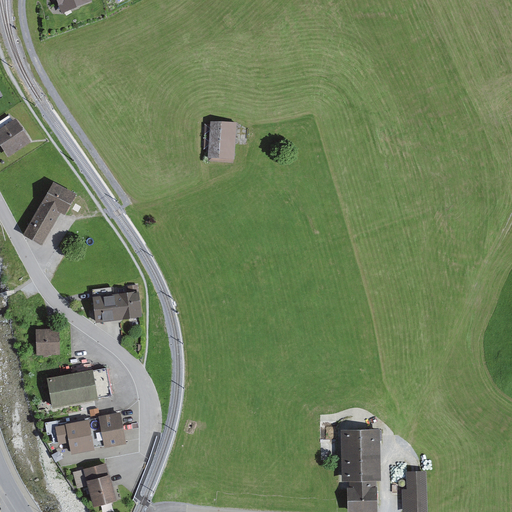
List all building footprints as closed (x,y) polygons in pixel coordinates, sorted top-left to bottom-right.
[(85,0),(52,0),(58,15),(87,5),(85,0)] [(0,131),(0,150),(5,158),(28,143),(13,122),(0,131)] [(235,126),(210,125),(209,162),(233,163),(235,126)] [(49,183),(21,236),(40,246),(57,215),(62,216),(73,195),(49,183)] [(135,293),(90,299),(93,323),(137,317),(135,293)] [(34,355),(58,355),(58,330),(34,331),(34,355)] [(43,379),(48,407),(95,399),(90,371),(43,379)] [(120,414),(64,424),(70,453),(125,443),(120,414)] [(349,511),(375,511),(374,429),(339,430),(340,482),(348,482),(349,511)] [(108,461),(84,467),(93,505),(117,499),(108,461)] [(402,471),(402,511),(424,511),(424,470),(402,471)]
